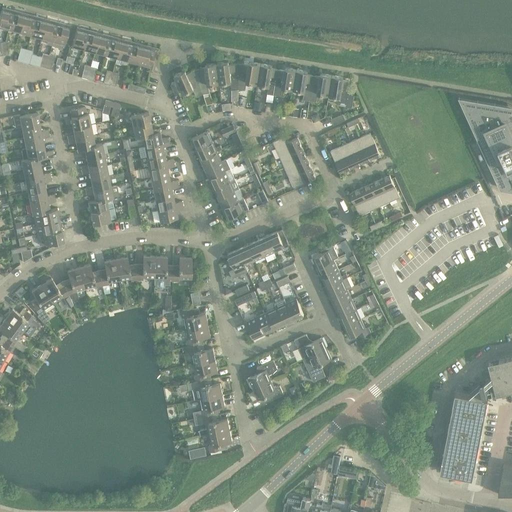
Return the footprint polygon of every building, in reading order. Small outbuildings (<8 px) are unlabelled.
[(0,16),(0,26),(9,29),(14,10),(2,7),(0,16)] [(14,10),(9,29),(20,32),(25,13),(14,10)] [(25,13),(20,32),(31,35),(36,16),(25,13)] [(36,16),(31,35),(42,38),(47,19),(36,16)] [(47,19),(42,38),(48,39),(47,44),(52,45),(53,40),(58,22),(47,19)] [(58,22),(53,40),(52,45),(60,47),(63,46),(64,43),(65,44),(70,25),(58,22)] [(77,27),(72,46),(84,49),(89,30),(77,27)] [(89,30),(84,49),(95,52),(100,33),(89,30)] [(100,33),(95,52),(106,55),(111,36),(100,33)] [(111,36),(106,55),(117,57),(122,39),(111,36)] [(133,42),(122,39),(117,57),(122,59),(121,63),(126,65),(128,60),(133,42)] [(0,42),(3,55),(9,54),(6,41),(0,42)] [(133,42),(128,60),(139,63),(144,45),(133,42)] [(144,45),(139,63),(148,66),(147,70),(153,72),(159,49),(144,45)] [(21,48),(18,57),(17,60),(24,62),(27,49),(21,48)] [(27,49),(24,62),(30,63),(33,51),(27,49)] [(43,54),(40,66),(46,68),(49,55),(43,54)] [(49,55),(46,68),(52,69),(55,57),(49,55)] [(217,63),(220,83),(231,82),(232,90),(239,89),(239,64),(235,64),(229,65),(229,62),(217,63)] [(239,64),(239,89),(245,90),(247,82),(258,84),(261,64),(249,62),(249,65),(243,64),(239,64)] [(196,69),(203,94),(210,93),(209,85),(220,83),(217,63),(205,65),(206,68),(202,69),(196,69)] [(261,64),(258,84),(269,86),(267,94),(274,95),(278,70),(272,69),(273,66),(261,64)] [(85,65),(81,77),(88,79),(91,66),(85,65)] [(91,66),(88,79),(94,80),(97,68),(91,66)] [(278,70),(274,95),(281,96),(282,88),(294,90),(297,70),(285,68),(284,71),(278,70)] [(197,97),(203,94),(196,69),(187,73),(186,71),(175,76),(177,81),(172,83),(176,93),(181,91),(183,94),(193,89),(197,97)] [(107,70),(104,83),(110,85),(113,72),(107,70)] [(297,70),(294,90),(304,91),(303,100),(310,101),(314,76),(308,75),(308,72),(297,70)] [(113,72),(110,85),(116,86),(119,74),(113,72)] [(314,76),(310,101),(317,102),(318,94),(329,95),(332,76),(320,74),(320,77),(314,76)] [(332,76),(329,95),(328,101),(339,103),(338,106),(352,108),(354,94),(348,93),(350,82),(343,81),(344,78),(332,76)] [(133,84),(132,91),(144,94),(146,88),(133,84)] [(103,109),(102,113),(108,114),(110,106),(112,102),(105,100),(103,109)] [(463,101),(482,140),(497,174),(508,169),(510,172),(511,171),(511,126),(503,107),(463,101)] [(111,115),(112,115),(117,117),(121,104),(114,102),(111,115)] [(256,102),(254,110),(261,111),(262,103),(256,102)] [(71,116),(73,128),(91,124),(89,113),(87,113),(85,107),(71,110),(72,116),(71,116)] [(284,107),(282,115),(289,116),(291,108),(284,107)] [(291,108),(289,116),(298,118),(299,109),(291,107),(291,108)] [(497,174),(504,189),(511,190),(511,109),(503,107),(511,126),(511,171),(510,172),(508,169),(497,174)] [(22,127),(40,123),(38,112),(20,116),(20,114),(14,116),(16,128),(22,127)] [(130,116),(133,127),(151,123),(149,112),(130,116)] [(318,113),(312,116),(314,121),(315,122),(320,120),(321,119),(318,113)] [(331,120),(334,125),(345,120),(343,114),(331,120)] [(22,127),(24,138),(49,133),(48,129),(41,130),(40,123),(22,127)] [(135,138),(142,136),(153,134),(160,132),(159,129),(152,130),(151,123),(133,127),(135,138)] [(68,136),(68,140),(93,134),(91,124),(73,128),(75,134),(68,136)] [(221,138),(236,131),(236,130),(233,125),(218,131),(221,138)] [(192,138),(197,149),(213,141),(208,131),(192,138)] [(153,134),(142,136),(144,146),(145,146),(169,141),(169,138),(161,139),(160,132),(158,133),(153,134)] [(24,138),(27,148),(44,145),(43,138),(50,137),(49,133),(24,138)] [(235,143),(237,142),(241,140),(238,135),(238,133),(232,136),(235,143)] [(362,137),(372,159),(381,155),(371,133),(362,137)] [(76,142),(78,149),(85,148),(85,147),(95,145),(95,144),(95,145),(93,134),(68,140),(69,143),(76,142)] [(273,142),(280,158),(303,148),(298,137),(287,143),(284,137),(273,142)] [(351,141),(363,163),(372,159),(362,137),(351,141)] [(144,146),(139,148),(141,157),(146,156),(147,157),(164,153),(163,147),(170,145),(169,141),(145,146),(144,146)] [(201,159),(217,151),(223,149),(221,146),(216,148),(213,141),(197,149),(201,159)] [(342,146),(352,168),(363,163),(351,141),(342,146)] [(85,151),(87,158),(104,154),(102,143),(95,144),(95,145),(85,147),(85,148),(78,149),(78,153),(85,151)] [(22,149),(24,159),(29,158),(29,159),(46,155),(53,154),(53,150),(46,152),(44,145),(27,148),(22,149)] [(341,173),(352,168),(342,146),(331,151),(341,173)] [(303,148),(280,158),(285,168),(307,158),(303,148)] [(201,159),(206,168),(222,161),(217,151),(201,159)] [(164,153),(147,157),(149,167),(174,162),(173,159),(166,160),(164,153)] [(81,166),(82,170),(107,165),(104,154),(87,158),(88,165),(81,166)] [(22,160),(24,171),(41,167),(40,161),(47,159),(46,155),(29,159),(29,158),(24,159),(22,160)] [(307,158),(285,168),(290,178),(312,168),(307,158)] [(222,161),(206,168),(210,178),(226,171),(231,169),(227,159),(222,161)] [(246,162),(248,167),(251,172),(254,170),(250,160),(246,162)] [(149,167),(151,178),(169,174),(167,168),(174,166),(174,162),(149,167)] [(90,172),(91,179),(109,175),(107,165),(82,170),(83,174),(90,172)] [(24,171),(26,181),(51,176),(50,173),(43,174),(41,167),(24,171)] [(312,168),(290,178),(294,188),(317,178),(312,168)] [(210,178),(215,188),(231,181),(226,171),(210,178)] [(151,178),(153,189),(178,183),(177,180),(170,181),(169,174),(151,178)] [(390,174),(380,179),(385,191),(390,201),(400,197),(395,187),(390,174)] [(86,188),(86,191),(111,186),(109,175),(91,179),(93,186),(86,188)] [(26,181),(28,192),(46,189),(44,182),(51,180),(51,176),(26,181)] [(215,188),(219,198),(240,188),(235,179),(231,181),(215,188)] [(380,179),(370,183),(376,196),(380,206),(390,201),(385,191),(380,179)] [(153,189),(155,199),(173,195),(172,189),(179,187),(178,183),(153,189)] [(370,183),(360,188),(365,200),(370,210),(380,206),(376,196),(370,183)] [(95,200),(96,200),(106,198),(106,199),(112,198),(113,197),(111,186),(86,191),(87,195),(94,194),(95,200)] [(219,198),(224,208),(244,198),(240,188),(219,198)] [(360,188),(350,192),(350,193),(355,205),(360,215),(370,210),(365,200),(360,188)] [(28,192),(30,203),(55,198),(54,194),(47,196),(46,189),(28,192)] [(257,192),(263,204),(268,201),(263,190),(257,192)] [(173,195),(155,199),(158,210),(152,211),(154,222),(160,221),(178,217),(176,210),(183,209),(182,205),(181,201),(175,202),(173,195)] [(33,214),(40,213),(40,212),(50,210),(50,209),(49,203),(56,202),(55,198),(30,203),(33,214)] [(88,201),(91,212),(114,208),(112,198),(106,199),(106,198),(96,200),(95,200),(88,201)] [(244,211),(245,212),(250,210),(244,198),(224,208),(229,218),(244,211)] [(127,205),(130,218),(137,216),(134,204),(128,205),(127,205)] [(40,213),(42,223),(59,219),(57,208),(50,209),(50,210),(40,212),(40,213)] [(117,218),(114,208),(91,212),(93,224),(111,220),(117,218)] [(35,224),(38,234),(44,233),(62,230),(59,219),(42,223),(35,224)] [(62,230),(44,233),(38,234),(40,245),(46,244),(64,241),(62,230)] [(268,236),(275,252),(290,245),(283,230),(278,232),(278,231),(268,236)] [(258,240),(265,256),(275,252),(268,236),(258,240)] [(25,237),(18,239),(20,247),(21,252),(27,250),(27,249),(25,237)] [(248,245),(255,261),(265,256),(258,240),(248,245)] [(238,249),(246,265),(255,261),(248,245),(238,249)] [(313,257),(318,267),(334,260),(339,258),(333,245),(321,251),(322,253),(313,257)] [(228,254),(235,269),(230,271),(233,279),(249,272),(246,265),(238,249),(228,254)] [(143,266),(136,266),(136,267),(137,280),(143,280),(143,278),(155,279),(155,278),(155,264),(155,256),(143,256),(143,266)] [(167,256),(155,256),(155,279),(156,279),(156,285),(158,285),(158,287),(160,289),(164,289),(166,288),(166,285),(170,285),(170,281),(172,281),(173,268),(173,267),(166,267),(167,256)] [(120,281),(130,279),(131,281),(137,280),(136,267),(136,266),(129,267),(127,257),(116,259),(120,281)] [(173,268),(172,281),(179,282),(179,280),(190,280),(190,282),(198,282),(198,265),(191,265),(191,257),(179,257),(179,268),(173,267),(173,268)] [(100,273),(103,286),(109,285),(109,283),(120,281),(116,259),(104,261),(106,271),(100,272),(99,272),(100,273)] [(318,267),(323,277),(338,269),(334,260),(318,267)] [(282,269),(285,274),(297,269),(294,263),(282,269)] [(85,289),(96,286),(96,288),(103,286),(100,273),(99,272),(93,274),(90,264),(79,267),(85,289)] [(64,284),(69,296),(71,295),(73,300),(78,299),(76,292),(85,289),(79,267),(67,271),(70,281),(63,283),(64,284)] [(323,277),(327,287),(348,277),(347,274),(342,276),(338,269),(323,277)] [(279,287),(291,282),(288,276),(276,282),(279,287)] [(327,287),(332,297),(347,289),(352,287),(348,277),(327,287)] [(54,303),(63,297),(64,299),(69,296),(64,284),(63,283),(57,287),(52,278),(42,284),(54,303)] [(44,309),(54,303),(42,284),(32,291),(37,299),(32,303),(40,315),(45,311),(44,309)] [(238,296),(250,290),(247,285),(236,290),(238,296)] [(22,286),(16,292),(19,296),(20,297),(26,291),(22,286)] [(332,297),(336,306),(352,299),(347,289),(332,297)] [(235,300),(238,306),(242,304),(250,301),(250,300),(254,299),(251,293),(239,298),(235,300)] [(285,298),(275,303),(277,308),(282,318),(284,324),(294,320),(287,304),(285,298)] [(287,304),(294,320),(304,315),(297,299),(287,304)] [(336,306),(340,316),(356,309),(352,299),(336,306)] [(185,317),(187,328),(209,324),(206,312),(195,315),(194,308),(181,311),(183,318),(185,317)] [(267,313),(274,329),(284,324),(277,308),(267,313)] [(6,318),(24,331),(30,336),(39,323),(33,319),(35,317),(25,309),(21,315),(13,309),(6,318)] [(340,316),(345,326),(361,319),(356,309),(340,316)] [(257,317),(265,333),(274,329),(267,313),(257,317)] [(254,338),(265,333),(257,317),(247,322),(254,338)] [(3,339),(15,347),(19,342),(17,340),(24,331),(6,318),(0,325),(0,328),(7,334),(3,339)] [(357,333),(359,338),(371,333),(369,327),(365,329),(361,319),(345,326),(350,336),(357,333)] [(187,340),(189,346),(201,344),(200,338),(211,335),(209,324),(187,328),(189,339),(187,340)] [(307,335),(295,340),(296,343),(299,348),(300,351),(303,358),(303,359),(309,356),(327,348),(322,338),(311,343),(308,337),(307,335)] [(0,358),(4,361),(5,361),(10,351),(12,352),(15,347),(3,339),(0,344),(0,358)] [(282,346),(284,352),(291,349),(288,343),(282,346)] [(192,353),(194,364),(216,359),(214,348),(202,350),(201,344),(189,346),(190,353),(192,353)] [(309,356),(303,359),(313,381),(326,375),(321,364),(332,359),(327,348),(309,356)] [(481,385),(469,395),(484,398),(484,395),(493,393),(495,393),(496,393),(496,394),(511,389),(511,355),(506,357),(507,359),(501,361),(501,363),(496,364),(496,366),(490,368),(492,375),(485,381),(485,380),(484,381),(485,382),(482,384),(481,381),(481,385)] [(195,375),(196,382),(208,379),(207,373),(218,371),(216,359),(194,364),(197,375),(195,375)] [(248,378),(253,389),(271,381),(269,375),(273,373),(278,369),(274,360),(257,367),(260,373),(248,378)] [(189,390),(193,389),(196,400),(202,399),(223,394),(221,383),(210,385),(208,379),(196,382),(188,383),(189,390)] [(274,387),(271,381),(253,389),(258,400),(269,394),(272,400),(284,394),(280,386),(274,387)] [(488,399),(484,398),(469,395),(456,392),(440,472),(457,475),(456,478),(463,477),(463,476),(473,478),(476,464),(477,457),(480,442),(481,435),(484,420),(486,412),(488,399)] [(204,410),(202,411),(193,412),(195,419),(216,414),(214,408),(225,406),(223,394),(202,399),(204,410)] [(196,425),(204,424),(207,423),(209,434),(230,430),(228,418),(217,421),(216,414),(195,419),(196,425)] [(233,441),(230,430),(209,434),(211,445),(209,446),(210,452),(223,450),(221,444),(233,441)] [(205,446),(199,448),(201,456),(207,455),(205,446)] [(334,455),(332,464),(340,465),(341,456),(334,455)] [(499,490),(499,494),(511,494),(511,465),(508,464),(504,464),(499,490)] [(340,465),(338,474),(345,476),(347,467),(340,465)] [(308,511),(311,502),(311,499),(303,497),(302,502),(288,500),(287,504),(285,503),(283,511),(308,511)] [(311,502),(308,511),(330,511),(331,508),(332,505),(322,503),(322,504),(317,503),(317,505),(312,505),(313,502),(311,502)]
